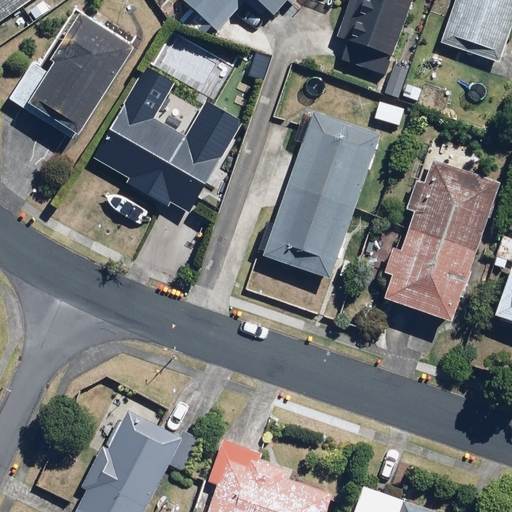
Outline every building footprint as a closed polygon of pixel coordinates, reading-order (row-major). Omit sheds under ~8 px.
[(0,0),(0,26),(36,0),(0,0)] [(181,0),(216,32),(245,0),(247,0),(273,25),(296,0),(181,0)] [(350,0),(339,35),(350,39),(342,64),(388,78),(412,0),(350,0)] [(511,30),(511,0),(455,0),(441,44),(501,64),(511,30)] [(139,49),(78,11),(42,64),(38,61),(13,101),(81,143),(139,49)] [(272,60),(243,48),(234,67),(263,80),(272,60)] [(191,215),(245,123),(207,101),(186,137),(127,102),(96,155),(132,176),(128,183),(170,208),(173,204),(191,215)] [(405,110),(379,103),(375,122),(401,128),(405,110)] [(383,135),(309,111),(262,254),(337,278),(383,135)] [(458,326),(501,183),(434,162),(428,180),(418,177),(407,213),(412,214),(384,303),(458,326)] [(511,268),(496,317),(511,321),(511,268)] [(148,511),(183,438),(128,412),(111,449),(102,445),(82,487),(87,489),(76,511),(148,511)] [(261,452),(221,439),(196,511),(325,511),(331,494),(293,482),(296,472),(258,459),(261,452)] [(445,511),(404,498),(398,511),(445,511)]
